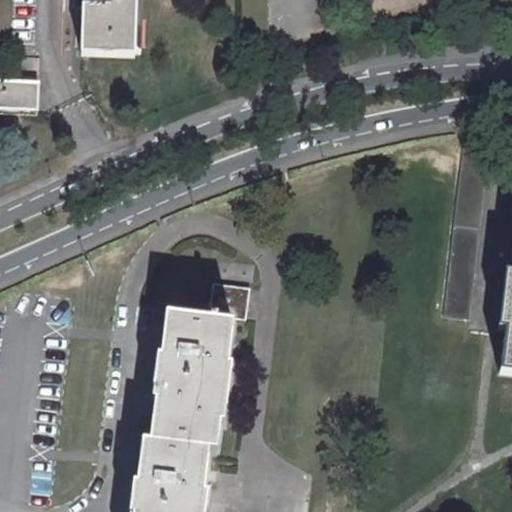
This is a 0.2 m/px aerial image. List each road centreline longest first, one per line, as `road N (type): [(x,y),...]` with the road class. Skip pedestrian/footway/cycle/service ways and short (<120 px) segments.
road 1 (secondary): [(0,267),(223,169),(413,119),(511,105)]
road 2 (secondary): [(511,71),(401,79),(257,115),(0,224)]
road 3 (unknown): [(500,333),(511,201)]
